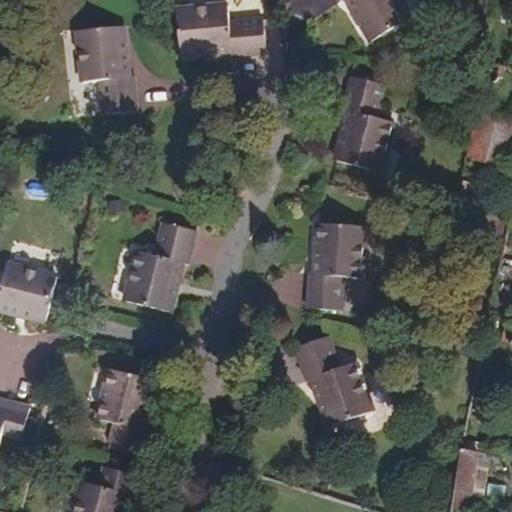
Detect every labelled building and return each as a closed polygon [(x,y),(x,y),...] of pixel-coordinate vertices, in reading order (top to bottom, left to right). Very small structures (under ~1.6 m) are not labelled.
[(0,0),(0,35),(15,0),(0,0)] [(336,0),(339,3),(345,0),(370,41),(407,22),(395,0),(336,0)] [(226,9),(176,14),(179,58),(229,56),(230,61),(264,58),(261,25),(228,26),(226,9)] [(124,33),(80,38),(84,87),(100,86),(102,117),(136,112),(134,83),(129,82),(124,33)] [(384,90),(351,84),(342,115),(349,117),(337,165),(381,177),(393,129),(376,123),(384,90)] [(499,163),(511,125),(479,115),(467,153),(499,163)] [(194,232),(161,225),(154,261),(137,258),(127,307),(171,316),(180,265),(187,266),(194,232)] [(368,228),(320,226),(317,275),(311,275),(311,309),(343,310),(346,276),(364,277),(368,228)] [(0,284),(0,312),(50,324),(60,283),(9,270),(5,286),(0,284)] [(328,346),(297,356),(308,388),(314,386),(332,436),(379,420),(362,369),(339,376),(328,346)] [(158,385),(117,375),(102,423),(121,428),(116,447),(148,456),(154,437),(147,433),(158,385)] [(0,455),(3,456),(8,438),(27,443),(35,410),(0,400),(0,455)] [(465,455),(456,497),(471,500),(477,467),(500,471),(502,460),(465,455)] [(142,480),(110,472),(104,494),(86,489),(80,511),(125,511),(129,500),(137,501),(142,480)]
